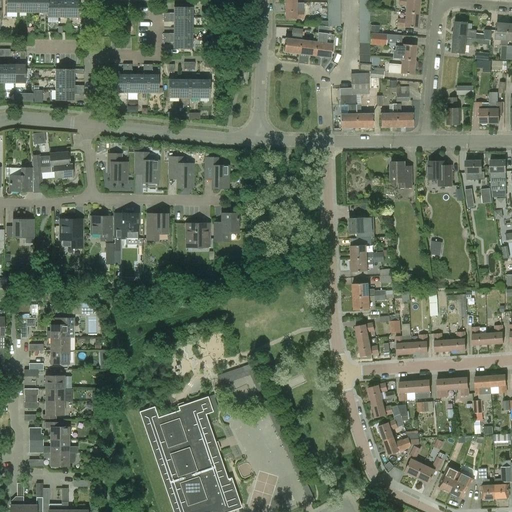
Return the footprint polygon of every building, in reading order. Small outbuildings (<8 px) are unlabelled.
[(17,12),(16,0),(6,0),(7,12),(17,12)] [(16,0),(17,12),(27,12),(27,0),(16,0)] [(27,0),(27,12),(37,12),(37,0),(27,0)] [(37,0),(37,12),(47,12),(48,12),(48,0),(37,0)] [(47,12),(47,16),(47,18),(58,18),(57,0),(48,0),(48,12),(47,12)] [(57,0),(58,18),(68,18),(68,0),(57,0)] [(68,0),(68,18),(79,18),(79,0),(68,0)] [(405,13),(418,14),(419,0),(398,0),(398,4),(406,5),(405,13)] [(296,11),(296,2),(285,2),(285,19),(303,19),(303,11),(296,11)] [(173,7),(173,13),(164,13),(164,17),(193,18),(193,7),(173,7)] [(418,14),(405,13),(405,20),(397,19),(397,26),(404,27),(417,28),(418,14)] [(193,18),(164,17),(164,22),(173,22),(173,28),(193,28),(193,18)] [(477,31),(468,30),(469,23),(455,21),(454,37),(467,38),(473,39),(473,44),(490,46),(491,31),(484,30),(484,34),(476,34),(477,31)] [(506,61),(506,54),(507,46),(508,46),(508,41),(509,25),(497,24),(496,40),(501,40),(501,46),(500,60),(506,61)] [(318,26),(317,33),(314,56),(330,58),(332,44),(321,43),(321,37),(326,37),(327,33),(322,32),(323,26),(318,26)] [(173,28),(173,34),(164,34),(164,38),(193,38),(193,28),(173,28)] [(292,28),(291,39),(285,39),(283,52),(299,54),(300,40),(301,40),(302,29),(292,28)] [(300,40),(299,54),(314,56),(317,33),(313,32),(312,42),(301,40),(300,40)] [(387,35),(371,34),(370,45),(386,46),(387,35)] [(467,38),(454,37),(452,53),(465,54),(466,45),(472,46),(473,44),(473,39),(467,38)] [(192,49),(193,38),(164,38),(164,43),(173,43),(173,49),(192,49)] [(395,44),(394,51),(393,51),(392,59),(401,60),(401,59),(414,60),(416,45),(403,44),(403,45),(395,44)] [(370,64),(370,54),(359,54),(359,63),(370,64)] [(401,59),(401,60),(401,65),(388,64),(388,73),(400,74),(400,73),(413,75),(414,68),(415,69),(417,67),(417,62),(416,61),(414,61),(414,60),(401,59)] [(492,71),(492,61),(477,60),(477,67),(483,67),(483,71),(492,71)] [(507,62),(492,61),(492,70),(500,71),(500,70),(507,70),(507,62)] [(370,64),(359,63),(358,71),(371,72),(371,65),(370,64)] [(127,93),(127,64),(122,64),(122,74),(117,74),(117,93),(127,93)] [(131,64),(127,64),(127,93),(137,93),(137,74),(131,74),(131,64)] [(15,65),(4,65),(4,83),(15,83),(15,65)] [(15,65),(15,83),(25,83),(25,65),(15,65)] [(143,74),(137,74),(137,93),(148,93),(148,65),(143,65),(143,74)] [(148,65),(148,93),(158,93),(158,75),(152,75),(152,65),(148,65)] [(370,77),(383,79),(384,69),(373,68),(373,71),(371,70),(370,77)] [(56,80),(74,80),(74,74),(83,74),(83,70),(56,70),(56,80)] [(355,87),(355,94),(368,94),(367,73),(350,74),(350,87),(355,87)] [(74,85),(74,80),(56,80),(56,90),(83,90),(83,85),(74,85)] [(178,98),(178,80),(168,80),(168,98),(178,98)] [(189,80),(178,80),(178,98),(189,98),(189,80)] [(199,80),(189,80),(189,98),(199,98),(199,80)] [(199,80),(199,98),(210,98),(210,80),(199,80)] [(355,87),(350,87),(350,89),(339,89),(340,105),(347,105),(347,115),(340,115),(340,128),(357,128),(356,105),(355,94),(355,87)] [(457,95),(474,95),(474,87),(457,87),(457,95)] [(43,102),(44,90),(35,90),(34,102),(43,102)] [(83,90),(56,90),(56,101),(74,101),(74,95),(83,95),(83,90)] [(369,93),(369,107),(389,106),(389,96),(380,96),(380,92),(369,93)] [(21,93),(21,101),(34,101),(34,93),(21,93)] [(502,102),(498,102),(498,93),(489,93),(489,109),(489,123),(491,123),(492,125),(496,125),(496,123),(499,123),(499,116),(502,116),(502,102)] [(460,108),(457,108),(457,97),(449,98),(449,108),(446,109),(447,125),(460,125),(460,108)] [(489,109),(484,109),(484,102),(476,102),(476,116),(479,116),(479,124),(482,123),(482,125),(487,125),(487,123),(489,123),(489,109)] [(397,127),(396,104),(392,104),(392,113),(381,113),(381,127),(397,127)] [(396,104),(397,127),(413,127),(412,113),(400,113),(400,104),(396,104)] [(360,105),(356,105),(357,128),(373,127),(372,113),(360,114),(360,105)] [(34,143),(46,143),(45,132),(33,133),(34,143)] [(49,153),(49,160),(40,161),(40,155),(32,156),(33,168),(66,165),(65,152),(49,153)] [(127,163),(122,163),(122,154),(107,153),(107,170),(111,170),(110,183),(127,183),(127,163)] [(159,161),(148,161),(148,153),(135,153),(135,175),(142,175),(142,183),(158,183),(159,161)] [(193,165),(183,164),(183,158),(169,157),(168,179),(177,179),(177,187),(192,187),(193,165)] [(228,168),(218,167),(218,159),(205,159),(205,181),(212,181),(212,188),(228,189),(228,168)] [(484,172),(482,172),(481,160),(465,161),(466,172),(467,180),(484,180),(484,172)] [(491,161),(491,172),(489,172),(489,179),(499,179),(499,177),(505,177),(505,171),(506,171),(506,160),(491,161)] [(445,161),(429,161),(429,179),(439,179),(439,186),(452,186),(452,165),(445,165),(445,161)] [(405,162),(391,162),(391,182),(399,182),(399,188),(412,187),(411,166),(405,166),(405,162)] [(71,164),(66,165),(33,168),(34,183),(42,182),(42,173),(55,172),(55,178),(72,177),(71,164)] [(9,168),(9,176),(9,192),(33,192),(33,168),(9,168)] [(463,188),(456,190),(459,201),(466,199),(463,188)] [(473,189),(466,190),(469,208),(476,207),(473,189)] [(492,203),(490,189),(481,190),(482,204),(492,203)] [(221,214),(221,223),(214,223),(214,241),(224,241),(224,233),(238,233),(237,213),(221,214)] [(122,214),(122,217),(115,217),(115,238),(126,238),(126,231),(138,231),(138,214),(122,214)] [(153,214),(153,226),(147,226),(147,241),(158,240),(158,234),(168,234),(167,214),(153,214)] [(91,217),(91,234),(106,234),(106,217),(91,217)] [(378,227),(373,227),(373,225),(364,225),(363,218),(349,218),(350,233),(364,232),(365,238),(381,237),(380,232),(378,232),(378,227)] [(34,220),(13,219),(13,237),(34,237),(34,220)] [(62,240),(72,240),(72,248),(83,248),(83,232),(77,232),(77,220),(60,220),(59,233),(62,233),(62,240)] [(209,224),(186,224),(186,241),(196,241),(196,248),(209,248),(209,224)] [(511,232),(506,233),(507,247),(503,247),(503,257),(511,257),(511,232)] [(430,255),(442,256),(443,242),(431,241),(430,255)] [(105,244),(105,265),(113,265),(113,251),(113,244),(105,244)] [(373,252),(366,253),(366,245),(350,246),(350,259),(384,257),(390,257),(390,256),(384,257),(383,252),(373,253),(373,252)] [(384,257),(350,259),(351,271),(367,270),(367,265),(372,265),(373,265),(373,263),(384,262),(384,257)] [(414,289),(414,275),(399,276),(400,290),(414,289)] [(374,289),(368,289),(368,283),(352,284),(352,297),(375,295),(386,295),(393,294),(392,291),(386,291),(375,291),(374,289)] [(467,318),(466,295),(464,295),(464,290),(456,291),(457,296),(460,296),(461,318),(467,318)] [(439,326),(437,292),(430,293),(432,326),(439,326)] [(369,296),(352,297),(353,310),(370,309),(369,301),(369,296)] [(390,316),(389,316),(379,317),(380,322),(390,322),(391,334),(400,333),(399,316),(390,317),(390,321),(390,316)] [(21,338),(27,338),(27,327),(35,327),(35,318),(20,318),(21,338)] [(50,325),(50,331),(46,331),(46,338),(50,339),(50,338),(69,338),(74,338),(74,318),(51,318),(51,325),(50,325)] [(358,342),(369,339),(367,332),(374,330),(373,323),(355,326),(358,342)] [(403,333),(411,333),(411,323),(403,324),(403,333)] [(495,333),(487,334),(488,344),(503,343),(502,325),(495,326),(495,333)] [(488,344),(487,334),(479,334),(479,327),(471,327),(473,345),(488,344)] [(458,339),(450,340),(450,351),(466,350),(465,332),(457,332),(458,339)] [(450,351),(450,340),(442,341),(441,333),(433,334),(435,352),(450,351)] [(412,343),(413,353),(428,352),(426,334),(419,335),(419,342),(412,343)] [(411,335),(403,336),(396,336),(397,354),(413,353),(412,343),(411,335)] [(50,338),(50,339),(50,351),(69,351),(69,338),(50,338)] [(370,347),(369,339),(358,342),(361,357),(379,353),(378,346),(370,347)] [(69,351),(50,351),(50,364),(69,364),(69,351)] [(252,368),(244,371),(243,367),(217,376),(220,386),(250,375),(306,494),(310,492),(252,368)] [(491,394),(499,393),(507,393),(506,375),(490,376),(491,394)] [(45,376),(45,389),(64,389),(64,376),(45,376)] [(491,394),(490,376),(475,377),(476,395),(484,394),(491,394)] [(452,378),(453,389),(461,388),(461,396),(469,395),(468,377),(452,378)] [(453,389),(452,378),(437,379),(438,397),(448,397),(447,389),(453,389)] [(430,380),(414,381),(416,399),(431,398),(430,380)] [(416,399),(414,381),(399,382),(400,400),(416,399)] [(385,393),(385,391),(387,390),(385,383),(367,388),(371,403),(383,400),(396,398),(394,391),(385,393)] [(480,394),(475,395),(475,388),(471,388),(472,400),(480,399),(480,394)] [(45,389),(45,402),(64,402),(64,389),(45,389)] [(173,511),(228,511),(241,508),(231,478),(227,479),(205,415),(212,412),(207,397),(178,407),(179,410),(158,418),(154,407),(139,412),(173,511)] [(383,400),(371,403),(375,418),(392,413),(393,417),(399,415),(397,407),(392,408),(391,405),(384,407),(383,400)] [(483,413),(482,401),(472,401),(475,430),(481,430),(480,420),(482,420),(481,413),(483,413)] [(45,402),(45,415),(42,415),(42,419),(56,419),(56,415),(64,415),(64,402),(45,402)] [(416,403),(417,412),(425,412),(425,411),(433,411),(433,402),(416,403)] [(406,405),(397,406),(402,417),(408,416),(406,405)] [(383,441),(394,437),(391,430),(398,427),(395,419),(378,425),(383,441)] [(69,427),(63,427),(63,422),(45,422),(45,428),(50,428),(50,440),(69,440),(69,427)] [(418,431),(406,432),(408,438),(409,439),(418,438),(418,431)] [(394,437),(383,441),(389,455),(406,449),(409,448),(411,445),(409,439),(408,438),(395,442),(394,437)] [(50,447),(43,447),(29,447),(29,453),(50,453),(75,453),(75,454),(77,454),(77,447),(69,446),(69,440),(50,440),(50,447)] [(433,447),(440,450),(443,443),(437,440),(433,447)] [(420,449),(414,446),(409,457),(411,458),(405,471),(417,477),(424,464),(415,460),(420,449)] [(50,453),(50,466),(69,466),(69,464),(73,463),(75,461),(75,454),(75,453),(50,453)] [(424,464),(417,477),(429,483),(435,470),(437,471),(443,459),(437,456),(432,468),(424,464)] [(511,468),(511,461),(502,461),(502,467),(500,467),(501,479),(494,479),(495,485),(495,498),(497,498),(497,501),(503,500),(503,498),(509,497),(508,484),(502,484),(502,482),(511,481),(511,472),(511,468)] [(451,492),(457,480),(460,473),(447,467),(438,486),(451,492)] [(478,469),(475,484),(481,484),(482,499),(488,498),(488,501),(494,501),(494,498),(495,498),(495,485),(490,485),(490,484),(489,480),(487,480),(487,469),(478,469)] [(457,480),(451,492),(463,498),(469,486),(457,480)] [(43,489),(42,489),(42,498),(42,505),(42,511),(61,511),(61,504),(55,504),(55,510),(49,510),(49,504),(49,490),(49,489),(43,489)] [(61,503),(61,504),(61,511),(74,511),(74,510),(68,510),(68,489),(61,489),(61,503)] [(23,505),(23,497),(16,497),(15,497),(10,502),(10,505),(9,511),(23,511),(23,505)]
